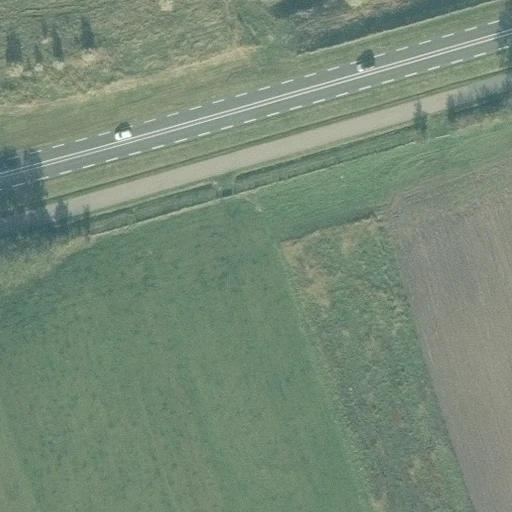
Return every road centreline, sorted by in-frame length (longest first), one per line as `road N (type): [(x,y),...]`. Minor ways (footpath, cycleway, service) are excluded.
road 1 (unclassified): [(0,227),(511,80)]
road 2 (primary): [(0,174),(511,31)]
